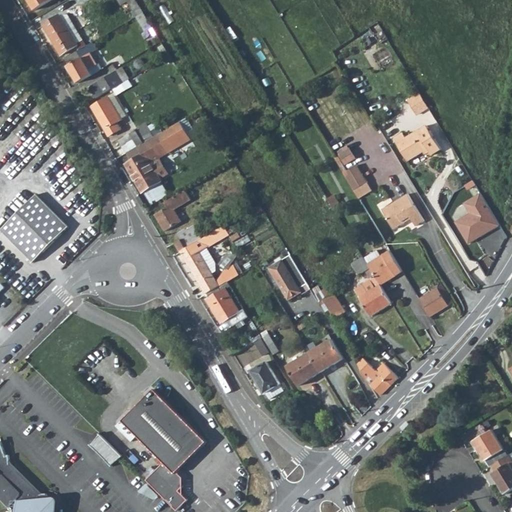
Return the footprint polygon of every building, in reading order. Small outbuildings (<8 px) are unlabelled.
[(29,0),(35,10),(51,0),(29,0)] [(132,10),(139,6),(136,0),(118,0),(121,4),(126,1),(132,10)] [(130,11),(133,17),(136,15),(143,11),(139,6),(132,10),(130,11)] [(109,12),(117,27),(123,23),(115,9),(109,12)] [(145,31),(152,26),(143,11),(136,15),(145,31)] [(61,15),(44,25),(63,55),(76,47),(79,45),(61,15)] [(68,15),(61,15),(79,45),(76,47),(78,50),(87,45),(68,15)] [(95,47),(92,42),(87,45),(89,50),(95,47)] [(89,50),(87,45),(78,50),(64,59),(79,83),(93,74),(90,69),(98,64),(89,50)] [(165,63),(171,59),(168,54),(162,58),(165,63)] [(89,86),(97,98),(113,88),(122,82),(115,70),(89,86)] [(419,113),(430,106),(422,93),(411,100),(419,113)] [(108,96),(92,106),(109,135),(121,128),(117,122),(121,119),(108,96)] [(190,136),(181,121),(154,136),(138,146),(127,152),(132,161),(127,164),(144,193),(164,181),(162,178),(170,173),(160,157),(159,155),(167,149),(190,136)] [(130,132),(138,146),(154,136),(146,123),(137,128),(130,132)] [(406,140),(399,144),(409,160),(410,162),(430,150),(433,156),(443,150),(428,126),(406,140)] [(395,137),(399,144),(406,140),(402,132),(395,137)] [(347,164),(358,157),(351,144),(339,151),(347,164)] [(404,163),(409,160),(399,144),(394,147),(404,163)] [(169,152),(167,149),(159,155),(160,157),(169,152)] [(359,164),(346,172),(361,197),(373,190),(359,164)] [(191,199),(185,190),(163,202),(166,207),(156,214),(165,230),(181,220),(175,210),(191,199)] [(465,202),(471,212),(456,220),(470,244),(502,225),(483,192),(465,202)] [(409,193),(384,209),(396,230),(406,224),(405,223),(412,218),(417,225),(425,220),(409,193)] [(70,229),(37,195),(0,230),(0,231),(33,264),(70,229)] [(334,195),(329,198),(336,209),(342,206),(334,195)] [(250,216),(262,209),(259,204),(247,211),(250,216)] [(177,234),(180,240),(186,248),(202,239),(194,226),(185,231),(184,229),(177,234)] [(228,234),(223,226),(202,239),(186,248),(181,252),(200,284),(213,276),(212,274),(199,252),(207,248),(228,234)] [(175,244),(180,252),(181,252),(186,248),(180,240),(175,244)] [(216,263),(207,248),(199,252),(212,274),(216,272),(216,263)] [(379,252),(367,260),(370,266),(383,258),(379,252)] [(382,285),(405,271),(393,252),(383,258),(370,266),(371,267),(382,285)] [(289,256),(282,260),(298,288),(305,284),(289,256)] [(353,263),(360,274),(367,270),(371,267),(370,266),(367,260),(365,256),(353,263)] [(298,288),(282,260),(268,269),(288,301),(301,293),(298,288)] [(372,316),(393,302),(382,285),(371,267),(367,270),(371,277),(369,278),(371,280),(376,288),(370,292),(365,284),(355,289),(372,316)] [(200,284),(206,295),(207,294),(218,288),(215,281),(216,281),(213,276),(200,284)] [(215,281),(218,288),(227,282),(224,276),(216,281),(215,281)] [(371,280),(365,284),(370,292),(376,288),(371,280)] [(225,289),(230,286),(227,282),(218,288),(207,294),(210,299),(207,301),(222,324),(240,313),(236,306),(240,303),(237,298),(232,300),(225,289)] [(453,304),(454,303),(443,284),(433,290),(432,289),(420,296),(432,316),(434,315),(437,318),(455,307),(453,304)] [(333,293),(319,303),(325,313),(329,310),(339,324),(344,320),(340,315),(345,311),(333,293)] [(272,353),(277,350),(265,331),(260,334),(272,353)] [(331,338),(309,352),(321,372),(344,358),(331,338)] [(262,357),(269,353),(261,339),(254,343),(262,357)] [(298,385),(321,372),(309,352),(287,366),(298,385)] [(364,359),(358,365),(367,380),(380,395),(398,377),(383,363),(376,370),(364,359)] [(267,361),(252,370),(265,393),(266,392),(270,398),(284,389),(267,361)] [(305,389),(327,377),(324,372),(302,384),(305,389)] [(147,483),(176,511),(179,511),(189,503),(180,493),(183,490),(183,480),(178,475),(208,445),(155,392),(118,429),(133,444),(138,439),(165,465),(147,483)] [(473,436),(493,467),(495,466),(508,458),(504,452),(506,450),(491,425),(473,436)] [(121,457),(101,437),(91,448),(97,453),(99,455),(106,462),(111,468),(121,457)] [(62,511),(58,511),(58,510),(58,509),(57,508),(57,507),(56,506),(56,505),(55,505),(54,504),(54,503),(53,503),(52,502),(51,501),(50,501),(49,501),(48,500),(47,500),(47,496),(44,496),(41,496),(10,466),(9,458),(6,458),(5,456),(0,443),(0,442),(0,499),(12,511),(62,511)] [(511,455),(508,458),(495,466),(499,472),(496,473),(509,494),(511,492),(511,455)]
